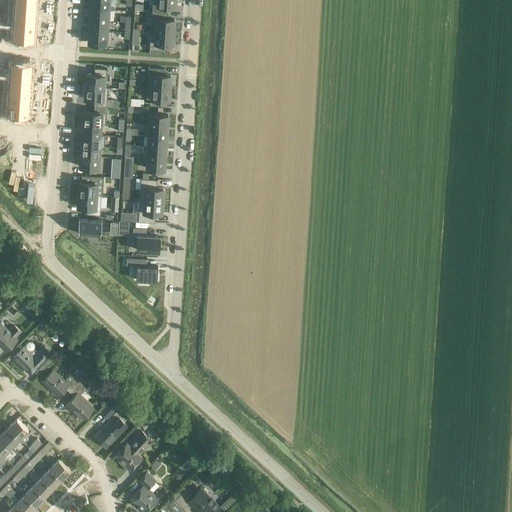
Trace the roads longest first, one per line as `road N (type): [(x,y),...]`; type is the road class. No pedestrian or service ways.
road 1 (residential): [(198,0),(174,350),(164,367)]
road 2 (residential): [(164,367),(48,258),(59,53)]
road 3 (residential): [(164,367),(324,511)]
road 4 (residential): [(102,484),(98,467),(34,403),(9,391)]
